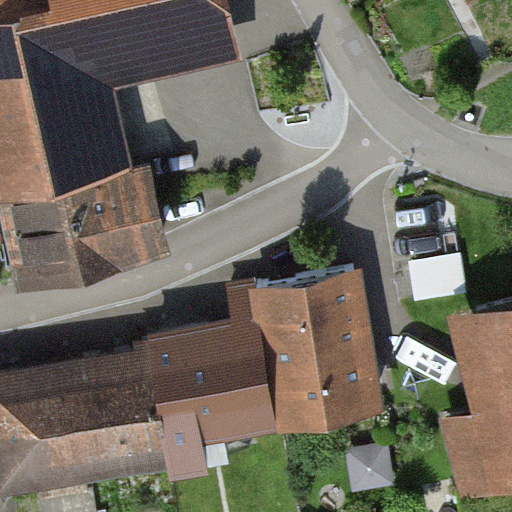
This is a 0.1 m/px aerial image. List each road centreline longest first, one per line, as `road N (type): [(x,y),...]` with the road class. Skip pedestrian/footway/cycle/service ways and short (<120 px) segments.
road 1 (residential): [(408,132),(186,263),(0,311)]
road 2 (residential): [(408,132),(323,0)]
